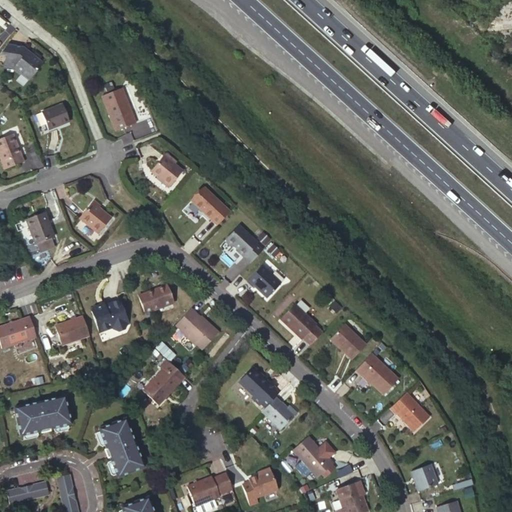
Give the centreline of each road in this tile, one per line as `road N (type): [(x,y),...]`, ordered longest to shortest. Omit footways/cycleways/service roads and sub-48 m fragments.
road 1 (trunk): [(242,0),(511,245)]
road 2 (trunk): [(511,192),(300,0)]
road 3 (residential): [(0,296),(137,248),(157,250),(246,328)]
road 4 (residential): [(246,328),(371,446),(399,511)]
road 5 (unclassified): [(2,0),(60,46),(106,155)]
road 6 (residential): [(246,328),(184,408),(207,447)]
road 7 (residential): [(88,511),(75,465),(60,461),(0,477)]
